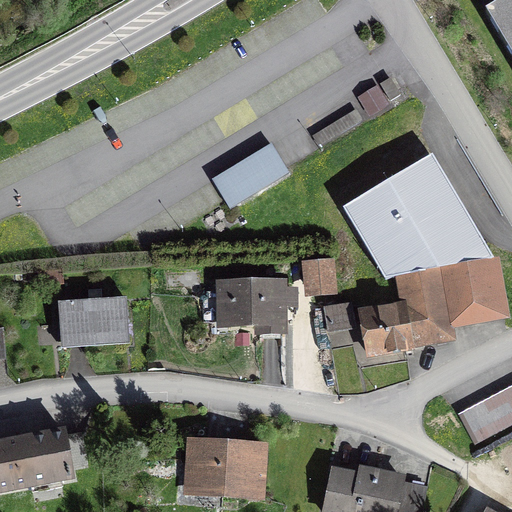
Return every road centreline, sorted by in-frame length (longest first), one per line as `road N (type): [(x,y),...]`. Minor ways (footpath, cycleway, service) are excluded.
road 1 (residential): [(511,360),(384,419),(196,393),(69,395),(0,409)]
road 2 (residential): [(385,0),(511,210)]
road 3 (primary): [(0,102),(183,0)]
